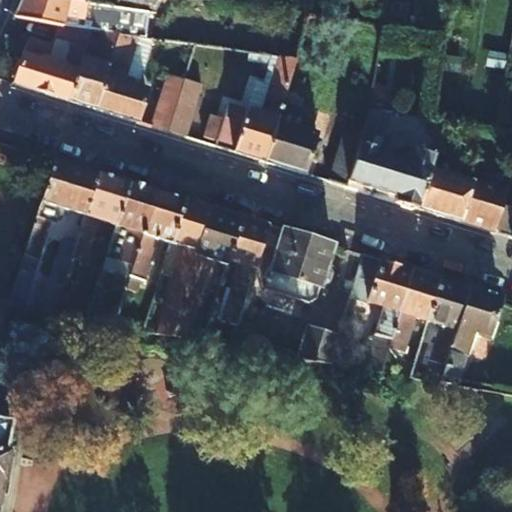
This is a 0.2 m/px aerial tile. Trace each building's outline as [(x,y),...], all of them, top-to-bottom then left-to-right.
[(14,19),(60,25),(63,26),(65,18),(113,24),(118,9),(114,9),(94,5),(80,3),(62,0),(19,0),(11,18),(14,19)] [(154,15),(160,0),(117,0),(114,9),(118,9),(144,14),(154,15)] [(319,18),(359,24),(360,17),(320,10),(319,18)] [(154,15),(144,14),(141,29),(151,31),(154,15)] [(11,84),(68,102),(69,99),(81,57),(85,47),(89,33),(90,30),(63,26),(60,25),(53,46),(28,39),(23,52),(21,53),(19,59),(16,59),(10,75),(14,77),(11,84)] [(68,102),(94,109),(95,107),(107,69),(113,49),(116,37),(117,34),(90,30),(89,33),(85,47),(96,51),(92,60),(81,57),(69,99),(68,102)] [(116,37),(113,49),(135,51),(138,37),(117,34),(116,37)] [(295,61),(278,58),(260,113),(227,104),(212,146),(263,162),(275,122),(281,105),(295,61)] [(295,61),(281,105),(297,110),(311,63),(295,61)] [(94,109),(135,122),(145,90),(123,81),(125,75),(107,69),(95,107),(94,109)] [(176,102),(166,132),(184,138),(202,86),(183,79),(176,102)] [(354,159),(347,182),(397,198),(395,203),(418,210),(419,207),(430,170),(435,156),(412,149),(408,163),(383,156),(388,139),(382,136),(388,115),(381,112),(384,94),(371,92),(368,111),(362,133),(354,159)] [(159,98),(149,127),(166,132),(176,102),(159,98)] [(263,162),(303,175),(315,134),(275,122),(263,162)] [(338,154),(354,159),(362,133),(345,129),(338,154)] [(347,182),(354,159),(338,154),(329,183),(346,188),(346,185),(347,182)] [(6,309),(23,312),(50,226),(54,226),(63,221),(65,212),(84,218),(97,173),(53,160),(6,309)] [(458,222),(470,184),(430,170),(419,207),(418,210),(458,222)] [(76,243),(65,277),(79,280),(97,224),(114,228),(128,182),(97,173),(84,218),(76,243)] [(153,190),(128,182),(114,228),(103,264),(130,272),(153,190)] [(458,222),(493,233),(494,230),(501,207),(505,195),(470,184),(458,222)] [(130,272),(128,277),(144,282),(157,241),(171,245),(184,200),(153,190),(130,272)] [(184,200),(171,245),(183,248),(156,335),(168,337),(168,335),(175,313),(207,210),(208,208),(184,200)] [(494,230),(493,233),(510,238),(511,231),(511,210),(501,207),(494,230)] [(226,266),(228,262),(241,218),(208,208),(207,210),(175,313),(188,316),(205,260),(226,266)] [(241,218),(228,262),(236,265),(219,321),(235,327),(237,327),(260,249),(268,226),(241,218)] [(268,226),(260,249),(272,254),(266,272),(269,273),(263,291),(305,305),(313,301),(317,288),(319,288),(332,246),(268,226)] [(65,277),(76,243),(65,239),(59,243),(46,282),(42,281),(32,313),(53,317),(54,314),(65,277)] [(411,270),(363,255),(362,258),(350,300),(380,310),(362,371),(379,375),(380,372),(387,349),(410,273),(411,270)] [(438,282),(439,279),(411,270),(410,273),(387,349),(402,354),(414,320),(425,325),(438,282)] [(469,288),(439,279),(438,282),(425,325),(438,329),(427,361),(442,367),(468,291),(469,288)] [(437,384),(454,388),(472,336),(486,340),(499,297),(469,288),(468,291),(442,367),(437,381),(437,384)] [(307,327),(296,360),(331,366),(332,364),(340,337),(307,327)] [(0,502),(8,453),(5,452),(10,420),(0,418),(0,502)]
